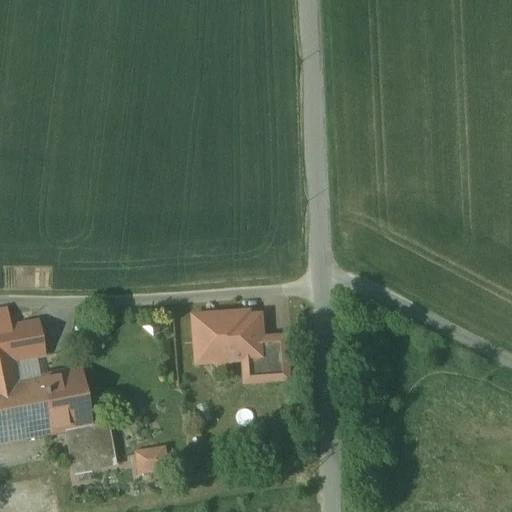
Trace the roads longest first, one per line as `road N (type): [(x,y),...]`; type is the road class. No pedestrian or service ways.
road 1 (residential): [(322,287),(309,0)]
road 2 (residential): [(331,511),(322,287)]
road 3 (residential): [(322,287),(360,288),(511,363)]
